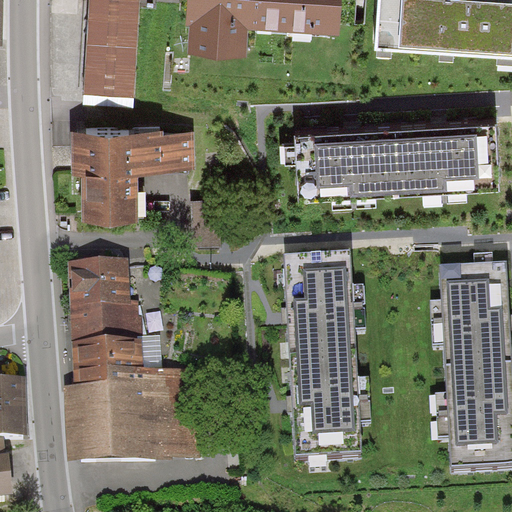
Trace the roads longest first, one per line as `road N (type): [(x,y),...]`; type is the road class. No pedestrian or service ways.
road 1 (tertiary): [(26,0),(41,333)]
road 2 (tertiary): [(41,333),(53,511)]
